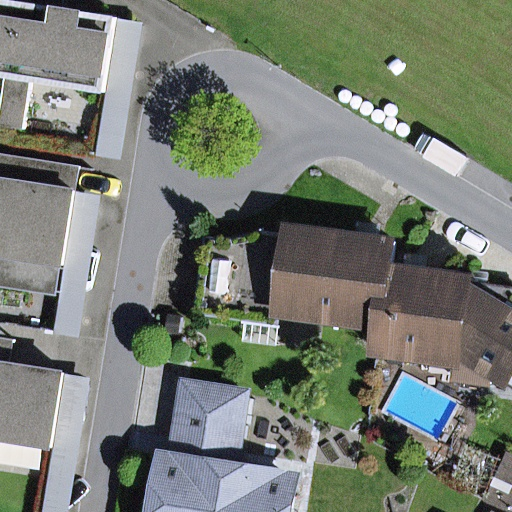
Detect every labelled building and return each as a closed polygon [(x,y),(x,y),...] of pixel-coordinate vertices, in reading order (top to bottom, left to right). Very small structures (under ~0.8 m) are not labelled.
[(0,0),(0,76),(9,78),(2,127),(14,129),(33,5),(0,0)] [(26,130),(34,81),(109,93),(121,20),(121,19),(66,11),(67,0),(34,0),(33,5),(14,129),(26,130)] [(99,156),(125,160),(147,24),(121,20),(109,93),(99,156)] [(0,255),(65,266),(68,266),(80,194),(84,168),(3,155),(0,177),(0,255)] [(58,334),(83,338),(105,198),(80,194),(68,266),(58,334)] [(357,238),(383,241),(385,226),(359,222),(357,238)] [(286,298),(284,315),(384,328),(385,319),(387,320),(393,270),(395,270),(397,243),(383,241),(357,238),(295,230),(294,236),(265,233),(239,240),(212,241),(202,315),(248,321),(260,306),(270,300),(286,298)] [(0,288),(60,297),(65,266),(0,255),(0,288)] [(405,271),(431,274),(433,258),(408,255),(405,271)] [(495,374),(511,384),(511,289),(473,285),(474,280),(431,274),(405,271),(395,270),(393,270),(387,320),(385,319),(384,328),(380,354),(463,365),(466,345),(470,345),(488,352),(497,363),(495,374)] [(246,341),(279,346),(284,315),(286,298),(270,300),(260,306),(249,321),(246,341)] [(17,341),(0,338),(0,363),(13,366),(17,341)] [(495,374),(497,363),(488,352),(470,345),(466,345),(463,365),(462,373),(494,377),(495,374)] [(0,363),(0,439),(57,448),(68,377),(69,375),(13,366),(0,363)] [(47,511),(73,511),(94,381),(68,377),(57,448),(47,511)] [(237,470),(249,396),(189,386),(178,461),(168,467),(161,511),(293,511),(297,488),(290,479),(237,470)] [(511,454),(491,502),(511,510),(511,454)]
